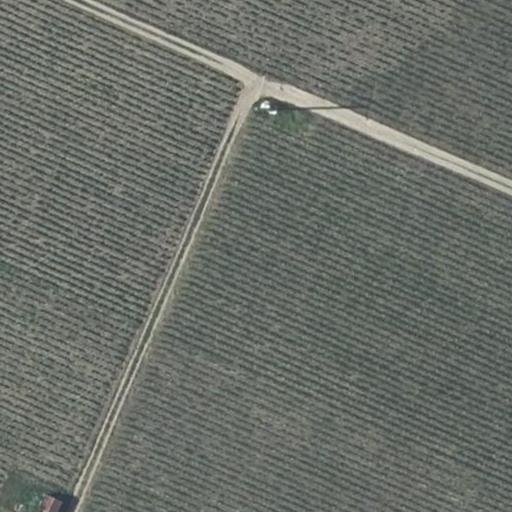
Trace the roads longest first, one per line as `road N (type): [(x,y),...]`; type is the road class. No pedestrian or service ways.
road 1 (track): [(511,188),(73,0)]
road 2 (track): [(67,511),(253,82)]
